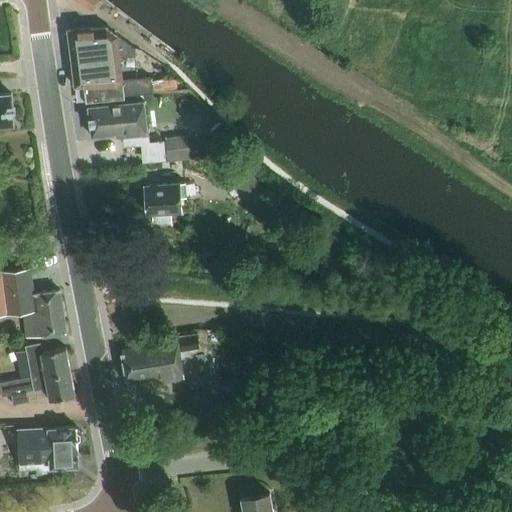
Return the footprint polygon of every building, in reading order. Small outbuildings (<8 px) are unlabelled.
[(98,0),(96,0),(68,0),(68,1),(91,13),(98,0)] [(135,47),(116,34),(106,27),(68,29),(75,84),(84,83),(86,100),(123,97),(123,95),(153,91),(151,77),(123,80),(120,56),(136,54),(135,47)] [(154,88),(173,85),(172,77),(152,81),(154,88)] [(12,93),(0,93),(0,124),(14,124),(12,93)] [(143,100),(88,107),(91,136),(116,133),(116,137),(126,136),(127,144),(141,143),(141,134),(147,134),(143,100)] [(167,160),(189,158),(187,135),(165,137),(167,160)] [(249,203),(265,190),(245,166),(230,178),(249,203)] [(180,196),(186,195),(185,181),(145,184),(147,213),(153,212),(154,223),(171,221),(170,211),(181,210),(180,196)] [(251,254),(248,233),(228,236),(231,257),(251,254)] [(0,312),(23,310),(26,336),(65,331),(60,290),(34,294),(30,267),(0,270),(0,312)] [(177,338),(120,348),(126,382),(150,378),(151,383),(184,378),(179,350),(200,346),(197,332),(177,336),(177,338)] [(31,376),(0,381),(0,385),(2,395),(34,389),(47,386),(49,399),(75,394),(66,347),(42,351),(40,342),(26,345),(31,376)] [(262,384),(244,380),(240,396),(258,401),(262,384)] [(192,390),(194,405),(214,402),(211,387),(192,390)] [(0,436),(16,436),(16,425),(0,425),(0,436)] [(77,428),(76,426),(48,428),(48,427),(17,429),(19,462),(20,462),(20,469),(37,468),(39,472),(48,471),(51,467),(78,465),(77,445),(78,445),(77,443),(82,440),(82,431),(81,431),(77,428)] [(272,511),(269,492),(242,497),(244,511),(272,511)]
